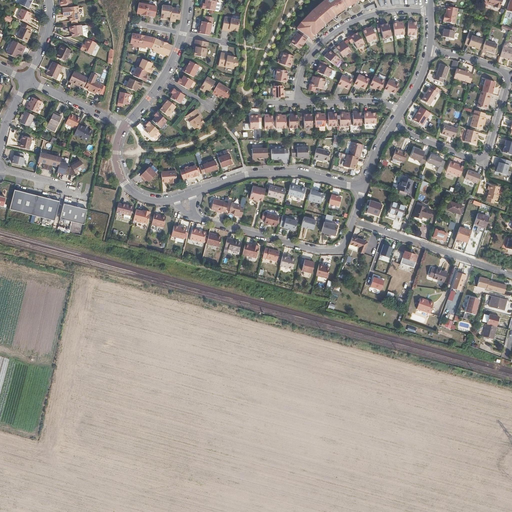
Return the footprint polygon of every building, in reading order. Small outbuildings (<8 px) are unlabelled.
[(28,8),(30,5),(32,0),(31,0),(20,0),(19,4),(28,8)] [(325,0),(313,10),(302,21),(297,28),(300,31),(308,36),(309,38),(322,24),(336,12),(356,0),(325,0)] [(201,6),(200,10),(213,12),(215,3),(205,1),(204,5),(203,6),(201,6)] [(140,15),(145,16),(145,15),(147,6),(147,3),(141,2),(140,4),(138,3),(136,13),(140,14),(140,15)] [(154,5),(147,3),(147,6),(145,15),(154,17),(156,7),(153,6),(154,5)] [(70,21),(76,20),(80,19),(78,6),(63,8),(64,13),(68,13),(69,16),(69,21),(70,21)] [(163,7),(160,15),(159,20),(165,21),(165,18),(169,19),(170,9),(170,8),(163,7)] [(454,24),(457,9),(447,7),(445,14),(445,17),(443,17),(442,22),(454,24)] [(31,13),(22,8),(17,18),(27,22),(31,13)] [(169,19),(168,22),(174,23),(175,20),(178,21),(180,10),(170,9),(169,19)] [(236,32),(237,26),(238,22),(223,18),(220,31),(229,33),(229,31),(231,31),(236,32)] [(398,20),(393,21),(394,35),(404,34),(403,21),(398,21),(398,20)] [(408,21),(407,35),(415,35),(416,22),(413,22),(413,21),(408,21)] [(29,31),(31,27),(22,22),(20,26),(22,26),(16,37),(25,41),(30,32),(29,31)] [(197,30),(196,34),(208,37),(210,24),(200,22),(199,28),(199,31),(197,30)] [(384,22),(376,24),(378,31),(381,30),(383,38),(391,35),(388,23),(385,23),(384,22)] [(72,36),(82,35),(81,24),(69,26),(70,31),(71,30),(72,36)] [(367,27),(362,29),(367,42),(376,38),(371,26),(367,28),(367,27)] [(456,32),(457,28),(448,26),(447,30),(444,29),(443,37),(453,39),(454,31),(456,32)] [(298,33),(291,42),(299,48),(302,44),(303,45),(307,40),(306,39),(308,36),(300,31),(298,33)] [(354,32),(347,37),(351,43),(353,41),(357,48),(364,43),(357,32),(354,33),(354,32)] [(472,34),(468,33),(465,44),(468,45),(468,46),(479,49),(482,39),(472,36),(472,34)] [(131,46),(138,48),(140,36),(140,35),(136,34),(136,35),(131,34),(129,44),(131,45),(131,46)] [(140,36),(138,48),(144,49),(144,47),(149,48),(151,40),(152,38),(140,36)] [(96,43),(87,38),(84,44),(82,44),(80,49),(91,54),(96,43)] [(17,54),(18,54),(19,52),(21,54),(25,46),(12,40),(6,53),(15,58),(17,54)] [(158,55),(162,44),(154,41),(151,40),(149,48),(148,50),(152,51),(152,53),(158,55)] [(339,42),(335,45),(343,57),(351,51),(343,40),(340,43),(339,42)] [(497,44),(485,40),(482,51),(486,52),(486,50),(494,53),(497,44)] [(207,44),(194,41),(192,49),(194,49),(194,51),(193,57),(204,59),(207,44)] [(166,45),(163,44),(162,44),(158,55),(163,58),(164,56),(167,57),(171,48),(166,46),(166,45)] [(70,49),(61,45),(56,56),(64,60),(70,49)] [(511,49),(503,46),(500,57),(511,60),(511,49)] [(327,51),(323,55),(334,65),(340,58),(330,50),(328,52),(327,51)] [(284,52),(280,63),(291,67),(293,61),(292,60),(294,56),(284,52)] [(232,70),(233,67),(234,62),(235,59),(229,58),(228,57),(228,56),(220,54),(217,67),(232,70)] [(138,69),(146,73),(150,75),(152,70),(150,68),(151,65),(141,60),(138,69)] [(318,68),(316,71),(328,77),(332,69),(325,66),(327,63),(320,60),(316,68),(318,68)] [(55,79),(62,66),(52,61),(46,74),(55,79)] [(183,69),(181,72),(192,78),(198,67),(189,62),(186,67),(185,70),(183,69)] [(447,79),(449,67),(440,66),(438,77),(436,77),(436,81),(445,83),(445,79),(447,79)] [(277,68),(275,80),(287,82),(288,75),(287,75),(288,70),(277,68)] [(138,69),(136,69),(133,77),(145,83),(147,78),(145,77),(146,73),(138,69)] [(461,71),(456,69),(454,79),(470,83),(473,75),(469,74),(469,72),(465,70),(464,71),(461,71)] [(83,87),(87,78),(73,71),(68,81),(76,85),(76,84),(83,87)] [(99,93),(103,85),(94,81),(97,75),(91,72),(84,87),(89,89),(96,92),(96,91),(99,93)] [(339,82),(337,85),(343,88),(344,87),(348,89),(352,79),(342,74),(339,82)] [(358,74),(353,85),(359,87),(360,86),(364,88),(369,79),(358,74)] [(323,88),(325,79),(312,75),(311,80),(311,79),(309,85),(323,88)] [(374,76),(369,87),(375,89),(375,88),(380,90),(384,81),(374,76)] [(177,80),(175,84),(187,90),(192,82),(182,77),(180,80),(180,82),(177,80)] [(122,87),(132,92),(133,88),(136,89),(138,84),(126,78),(125,80),(122,87)] [(214,83),(206,78),(202,83),(199,90),(202,92),(204,89),(205,90),(208,92),(214,83)] [(388,79),(383,90),(389,93),(390,92),(394,94),(399,84),(388,79)] [(482,92),(492,94),(495,82),(485,80),(482,92)] [(223,99),(224,97),(227,92),(228,90),(218,84),(211,94),(215,97),(216,95),(218,96),(223,99)] [(273,85),(273,97),(285,96),(285,90),(283,90),(283,85),(273,85)] [(440,90),(433,85),(431,88),(430,88),(422,101),(430,105),(437,93),(438,93),(440,90)] [(183,96),(171,89),(170,93),(172,94),(171,96),(169,99),(179,105),(183,96)] [(489,102),(492,94),(482,92),(481,91),(477,107),(486,109),(487,105),(488,101),(489,102)] [(126,106),(128,95),(119,94),(116,107),(122,108),(122,105),(126,106)] [(37,111),(42,100),(33,95),(30,102),(29,102),(27,106),(37,111)] [(174,108),(165,100),(162,103),(164,104),(162,107),(158,111),(167,117),(174,108)] [(430,113),(421,107),(413,120),(422,126),(430,113)] [(193,130),(196,128),(201,125),(203,123),(200,119),(199,117),(200,116),(195,110),(185,117),(193,130)] [(328,125),(337,125),(336,112),(334,113),(333,111),(328,111),(328,125)] [(340,125),(350,125),(349,112),(345,112),(345,111),(339,111),(340,125)] [(353,125),(361,125),(361,112),(358,112),(358,111),(352,111),(353,125)] [(370,112),(370,111),(364,111),(364,123),(376,122),(375,112),(370,112)] [(484,118),(485,114),(475,111),(470,127),(481,130),(482,124),(482,122),(485,123),(486,118),(484,118)] [(22,115),(20,120),(19,123),(32,129),(35,122),(31,120),(33,116),(24,112),(22,115)] [(166,122),(155,112),(153,115),(155,117),(154,119),(151,122),(159,129),(166,122)] [(304,126),(312,127),(312,113),(309,113),(309,112),(300,112),(300,119),(304,119),(304,126)] [(315,125),(325,125),(325,112),(321,112),(315,112),(315,125)] [(75,128),(80,119),(69,113),(64,123),(75,128)] [(261,121),(261,113),(255,113),(255,115),(250,115),(250,128),(258,128),(258,121),(261,121)] [(286,127),(286,114),(282,114),(281,113),(276,113),(276,127),(286,127)] [(297,127),(297,114),(294,114),(294,113),(289,113),(289,127),(297,127)] [(56,127),(60,118),(53,114),(48,123),(56,127)] [(273,127),(273,115),(270,115),(270,114),(264,114),(264,128),(273,127)] [(157,131),(147,122),(144,125),(146,127),(145,128),(143,131),(151,139),(157,131)] [(89,132),(89,130),(78,125),(73,135),(85,140),(89,132)] [(442,134),(455,138),(458,129),(444,125),(442,134)] [(476,139),(478,132),(468,129),(464,142),(475,145),(477,139),(476,139)] [(19,147),(28,149),(31,138),(22,136),(19,147)] [(511,155),(511,142),(506,140),(502,152),(511,155)] [(358,157),(360,157),(361,154),(360,153),(362,144),(353,142),(349,154),(358,157)] [(291,148),(291,156),(296,155),(296,157),(308,157),(307,146),(296,146),(296,148),(291,148)] [(251,157),(267,157),(266,147),(251,148),(251,157)] [(316,147),(313,157),(319,159),(320,157),(323,158),(328,159),(330,151),(316,147)] [(283,156),(287,156),(287,148),(270,148),(270,158),(283,157),(283,156)] [(420,163),(423,164),(427,156),(423,155),(424,152),(414,148),(410,158),(420,162),(420,163)] [(392,158),(404,162),(407,154),(395,149),(392,158)] [(23,154),(16,152),(15,155),(13,155),(11,163),(22,165),(24,158),(23,157),(23,154)] [(55,173),(65,175),(67,158),(64,158),(64,162),(59,161),(60,156),(39,152),(37,162),(43,164),(42,169),(51,170),(51,165),(57,166),(55,173)] [(228,154),(217,158),(221,167),(232,163),(228,154)] [(349,154),(347,154),(344,166),(354,169),(355,164),(356,161),(357,161),(358,157),(349,154)] [(438,169),(442,170),(444,163),(441,161),(442,159),(431,154),(427,163),(439,167),(438,169)] [(509,166),(511,161),(500,158),(499,163),(498,163),(496,172),(506,175),(509,165),(509,166)] [(79,159),(63,170),(69,177),(84,167),(79,159)] [(214,160),(198,166),(201,174),(217,169),(214,160)] [(446,172),(460,177),(463,168),(459,166),(459,165),(450,162),(446,172)] [(183,169),(178,171),(182,180),(186,178),(186,179),(192,176),(193,177),(198,175),(194,165),(188,168),(186,167),(184,168),(183,169)] [(138,176),(140,179),(142,178),(143,179),(145,183),(154,175),(148,168),(138,176)] [(465,179),(477,184),(481,175),(468,170),(465,179)] [(175,171),(160,172),(161,183),(168,182),(168,184),(175,183),(175,171)] [(398,190),(407,193),(412,181),(402,178),(398,190)] [(488,196),(495,198),(497,198),(499,193),(498,193),(500,185),(489,182),(488,187),(490,188),(487,195),(488,196)] [(305,187),(290,184),(288,193),(302,197),(305,187)] [(262,200),(265,189),(252,185),(249,198),(258,201),(258,200),(262,200)] [(285,188),(273,185),(272,188),(269,187),(267,194),(282,198),(285,188)] [(316,188),(311,187),(309,196),(321,200),(323,192),(315,190),(316,188)] [(60,201),(15,190),(10,209),(55,221),(60,201)] [(335,193),(331,192),(328,203),(339,206),(341,196),(335,195),(335,193)] [(210,209),(214,210),(217,210),(217,211),(220,212),(223,201),(213,199),(210,209)] [(366,212),(378,216),(382,205),(370,201),(366,212)] [(447,209),(460,214),(463,206),(450,201),(447,209)] [(241,216),(243,208),(239,207),(240,204),(231,202),(228,212),(236,214),(235,215),(241,216)] [(118,203),(115,211),(130,215),(132,207),(118,203)] [(389,214),(396,217),(397,215),(401,217),(404,207),(393,203),(389,214)] [(87,210),(64,204),(60,218),(84,224),(87,210)] [(414,217),(420,219),(421,217),(428,219),(431,210),(418,206),(414,217)] [(136,209),(133,219),(147,223),(150,211),(145,210),(145,211),(142,211),(136,209)] [(275,225),(278,216),(263,211),(261,219),(264,220),(264,222),(275,225)] [(154,213),(151,224),(163,227),(165,216),(154,213)] [(486,228),(489,218),(477,214),(474,223),(486,228)] [(282,215),(279,225),(283,226),(283,227),(294,230),(297,220),(286,217),(286,216),(282,215)] [(303,216),(301,226),(313,229),(315,219),(303,216)] [(324,221),(321,231),(335,235),(338,225),(324,221)] [(183,238),(186,228),(174,225),(171,235),(183,238)] [(471,230),(460,225),(455,240),(461,243),(462,239),(468,241),(471,230)] [(206,232),(196,229),(195,230),(192,229),(189,239),(203,242),(206,232)] [(432,237),(443,241),(446,234),(435,230),(432,237)] [(209,232),(206,243),(218,246),(221,236),(216,235),(213,235),(214,234),(209,232)] [(352,236),(349,245),(359,248),(357,252),(363,254),(367,242),(352,236)] [(227,237),(225,246),(228,247),(228,248),(238,251),(241,242),(234,241),(231,240),(231,238),(227,237)] [(245,243),(242,254),(256,257),(259,246),(254,244),(254,245),(251,245),(245,243)] [(392,247),(384,244),(380,255),(389,258),(392,247)] [(265,247),(262,257),(277,261),(279,251),(265,247)] [(415,262),(417,256),(412,254),(407,253),(403,251),(403,253),(394,250),(390,262),(399,265),(399,263),(413,268),(415,262)] [(481,259),(485,260),(486,258),(492,260),(493,255),(483,252),(482,257),(481,257),(481,259)] [(282,255),(280,266),(292,269),(295,258),(290,257),(290,258),(287,257),(282,255)] [(315,262),(311,261),(309,260),(309,259),(305,258),(302,270),(312,273),(315,262)] [(323,264),(319,263),(316,274),(327,277),(330,267),(323,265),(323,264)] [(433,278),(443,281),(447,272),(433,267),(431,272),(434,273),(433,278)] [(384,281),(374,277),(371,287),(381,290),(384,281)] [(478,278),(475,287),(503,294),(505,286),(487,281),(488,280),(478,278)] [(454,284),(453,283),(450,291),(454,293),(455,293),(459,283),(455,281),(454,284)] [(478,299),(468,296),(465,311),(474,314),(478,299)] [(496,309),(503,310),(506,301),(491,297),(489,307),(491,307),(490,311),(495,312),(496,309)] [(416,309),(430,313),(433,302),(420,298),(416,309)] [(492,339),(495,327),(485,324),(482,336),(492,339)]
